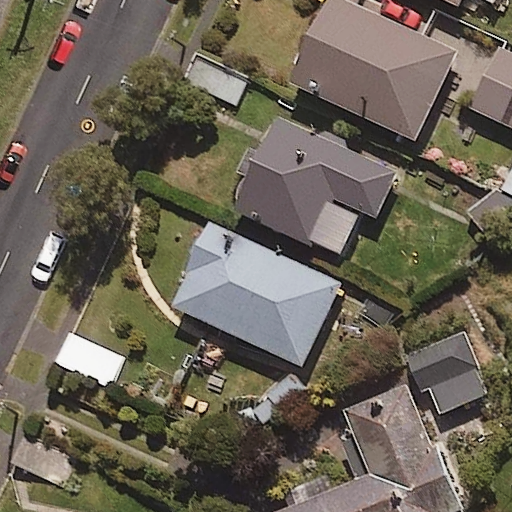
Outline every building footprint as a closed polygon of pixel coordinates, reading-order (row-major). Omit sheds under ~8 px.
[(431,0),(464,15),(471,1),(499,14),(505,0),(431,0)] [(301,94),(422,150),(462,64),(342,7),(301,94)] [(511,61),(500,56),(472,117),(511,134),(511,61)] [(251,80),(207,58),(193,86),(237,108),(251,80)] [(403,183),(285,128),(243,218),(345,265),(364,224),(380,231),(403,183)] [(511,209),(504,197),(472,218),(491,247),(511,232),(511,209)] [(347,292),(215,230),(176,313),(308,374),(347,292)] [(469,337),(411,359),(427,400),(439,395),(447,417),(493,400),(469,337)] [(471,511),(450,459),(444,462),(415,392),(352,418),(362,442),(345,449),(363,495),(341,504),(332,481),(289,498),(294,511),(471,511)]
